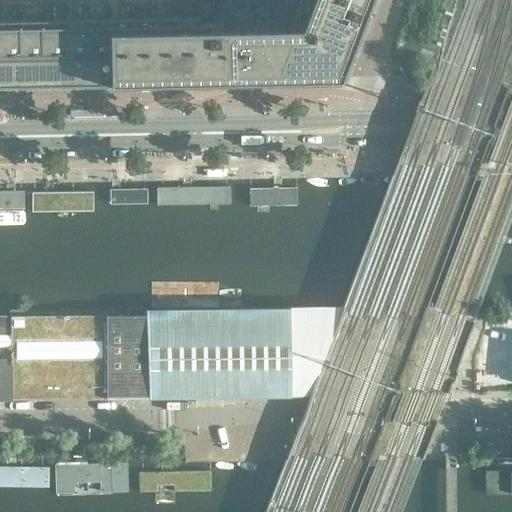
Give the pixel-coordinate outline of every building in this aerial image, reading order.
[(299,0),(289,27),(242,28),(221,28),(220,22),(211,22),(211,0),(0,0),(0,84),(245,80),(270,79),(337,78),(366,0),(299,0)] [(158,186),(158,207),(231,207),(231,185),(158,186)] [(250,187),(250,207),(299,207),(299,187),(250,187)] [(0,189),(0,211),(25,211),(25,189),(0,189)] [(33,191),(34,214),(95,213),(95,190),(33,191)] [(106,190),(106,206),(152,205),(151,190),(106,190)] [(147,397),(147,316),(144,316),(144,308),(127,309),(127,315),(126,315),(126,332),(106,333),(107,397),(147,397)] [(107,397),(106,333),(126,332),(126,315),(35,316),(35,309),(10,310),(10,316),(11,398),(107,397)] [(310,393),(339,314),(147,316),(147,397),(309,395),(311,395),(310,395),(310,394),(310,393)] [(0,398),(11,398),(10,316),(0,316),(0,398)] [(54,463),(54,497),(130,496),(130,462),(54,463)] [(207,464),(146,464),(146,484),(207,485),(207,464)] [(0,466),(0,487),(50,488),(50,467),(0,466)] [(511,470),(485,471),(485,497),(511,496),(511,470)]
